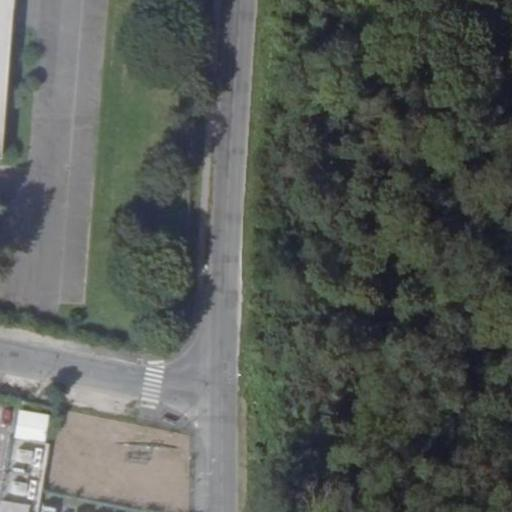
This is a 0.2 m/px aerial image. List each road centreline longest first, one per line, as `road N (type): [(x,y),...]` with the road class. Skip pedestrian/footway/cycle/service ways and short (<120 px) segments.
road 1 (tertiary): [(245,0),(218,398)]
road 2 (unclassified): [(0,355),(218,398)]
